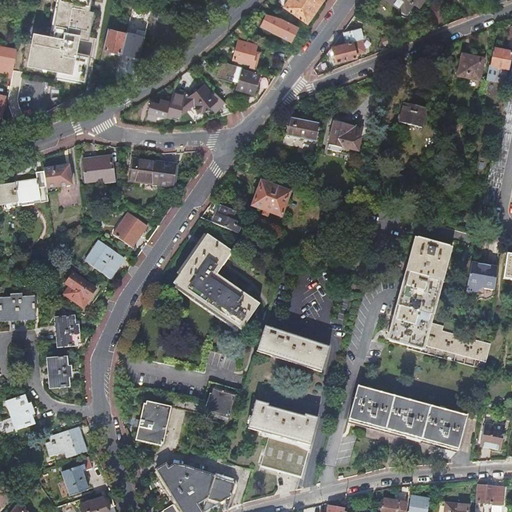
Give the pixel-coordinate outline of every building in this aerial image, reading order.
[(61,0),(59,11),(54,40),(50,39),(37,36),(32,66),(41,67),(42,64),(54,66),(54,70),(59,71),(57,77),(58,77),(83,81),(84,81),(88,58),(90,59),(90,57),(86,56),(89,37),(93,14),(89,13),(90,0),(61,0)] [(57,0),(50,39),(54,40),(59,11),(61,0),(57,0)] [(288,0),(284,6),(307,22),(322,0),(288,0)] [(388,0),(405,12),(411,2),(418,7),(422,0),(388,0)] [(294,37),(299,26),(282,18),(277,17),(270,29),(284,36),(292,40),(294,37)] [(299,26),(301,23),(283,18),(282,18),(299,26)] [(250,35),(241,24),(229,35),(245,40),(250,35)] [(103,50),(122,54),(126,34),(108,29),(103,50)] [(344,44),(332,47),(335,62),(355,58),(354,54),(363,52),(360,40),(362,40),(360,30),(341,35),(344,44)] [(122,54),(140,59),(145,38),(126,34),(122,54)] [(99,40),(89,37),(86,56),(90,57),(90,59),(95,60),(99,40)] [(233,60),(250,65),(251,65),(253,59),(257,60),(259,53),(255,52),(256,45),(238,41),(233,60)] [(6,77),(12,79),(17,51),(0,48),(0,64),(0,65),(0,72),(6,74),(6,77)] [(286,62),(292,53),(274,48),(271,57),(286,62)] [(511,53),(492,49),(486,81),(498,83),(501,68),(508,70),(511,53)] [(484,59),(462,55),(458,76),(480,81),(484,59)] [(506,96),(483,204),(495,207),(511,129),(511,65),(508,84),(506,96)] [(255,89),(259,75),(242,70),(240,77),(238,83),(238,84),(236,90),(254,95),(255,89)] [(82,85),(83,81),(58,77),(58,80),(82,85)] [(498,94),(506,96),(508,84),(501,82),(498,94)] [(221,116),(235,111),(232,108),(225,101),(212,88),(209,90),(204,85),(199,89),(198,88),(194,91),(195,92),(190,96),(188,94),(173,91),(170,102),(168,113),(180,116),(181,111),(183,112),(195,103),(196,105),(195,105),(195,108),(198,112),(201,112),(202,112),(203,112),(211,106),(221,116)] [(228,98),(225,101),(232,108),(236,104),(232,100),(231,101),(228,98)] [(166,118),(168,113),(170,102),(162,100),(160,104),(152,102),(149,112),(150,112),(148,118),(156,121),(158,114),(162,115),(162,116),(161,118),(166,118)] [(416,107),(416,106),(404,103),(399,122),(422,128),(426,111),(420,109),(420,108),(416,107)] [(299,139),(316,142),(320,125),(291,119),(288,136),(287,135),(287,136),(299,139)] [(343,147),(358,151),(363,128),(333,121),(333,122),(334,123),(328,149),(342,153),(343,147)] [(120,181),(118,164),(112,164),(111,157),(82,161),(85,183),(102,181),(103,184),(120,181)] [(175,167),(132,160),(129,181),(172,188),(175,167)] [(43,170),(43,172),(46,188),(46,189),(57,187),(70,185),(69,177),(70,177),(69,170),(66,171),(66,166),(43,170)] [(36,180),(14,183),(17,204),(40,200),(38,189),(46,188),(43,172),(35,173),(36,180)] [(17,204),(14,183),(8,184),(8,182),(3,183),(3,185),(0,185),(0,203),(4,203),(4,209),(18,207),(17,204)] [(308,191),(294,186),(292,193),(260,182),(251,207),(283,219),(283,217),(298,223),(306,200),(305,200),(308,191)] [(206,221),(242,236),(244,228),(235,223),(240,212),(214,202),(206,221)] [(127,214),(113,236),(131,248),(146,227),(127,214)] [(173,283),(242,330),(260,303),(217,274),(232,252),(207,235),(173,283)] [(490,345),(487,344),(471,340),(457,336),(442,332),(443,328),(427,323),(448,248),(449,248),(450,246),(437,243),(418,237),(417,239),(418,239),(389,341),(408,346),(407,351),(408,351),(408,350),(412,351),(477,367),(483,369),(483,370),(484,370),(490,345)] [(124,259),(98,241),(84,261),(110,279),(124,259)] [(502,279),(511,280),(511,254),(506,254),(502,279)] [(482,290),(494,292),(496,269),(486,267),(481,266),(471,264),(465,294),(472,296),(482,290)] [(69,287),(65,292),(66,296),(80,306),(77,311),(84,316),(102,290),(97,287),(95,289),(72,274),(65,284),(69,287)] [(0,320),(17,319),(16,295),(10,296),(11,299),(0,299),(0,320)] [(21,295),(16,295),(17,319),(34,318),(33,298),(21,298),(21,295)] [(56,318),(58,334),(79,331),(78,326),(75,326),(74,317),(56,318)] [(329,347),(265,326),(256,351),(321,372),(329,347)] [(58,334),(59,348),(77,346),(76,337),(79,337),(79,331),(58,334)] [(135,360),(204,374),(209,354),(140,339),(135,360)] [(49,360),(50,374),(71,373),(70,367),(67,368),(67,358),(49,360)] [(50,374),(51,389),(69,388),(68,378),(71,378),(71,373),(50,374)] [(349,419),(458,449),(467,416),(358,386),(349,419)] [(213,390),(208,411),(230,416),(235,396),(213,390)] [(12,416),(32,409),(30,404),(27,405),(24,396),(8,402),(12,416)] [(202,404),(173,397),(171,408),(199,414),(202,404)] [(248,420),(250,421),(249,428),(269,434),(311,445),(318,417),(305,414),(304,416),(295,414),(275,408),(269,407),(269,404),(256,401),(252,417),(249,416),(248,420)] [(162,445),(171,408),(146,402),(142,422),(135,420),(134,428),(140,429),(137,439),(162,445)] [(33,414),(32,409),(12,416),(17,430),(34,424),(31,415),(33,414)] [(230,416),(208,411),(206,416),(228,422),(230,416)] [(485,424),(480,446),(500,450),(505,425),(493,423),(493,426),(485,424)] [(52,443),(47,445),(51,457),(65,452),(67,458),(87,452),(79,429),(59,437),(59,436),(51,438),(52,443)] [(211,445),(191,438),(187,452),(207,459),(211,445)] [(309,450),(267,438),(260,466),(302,478),(309,450)] [(204,511),(222,501),(230,478),(211,473),(210,475),(183,468),(186,456),(171,453),(169,465),(172,466),(167,469),(165,465),(156,470),(176,503),(167,508),(165,509),(165,511),(204,511)] [(93,469),(89,457),(82,459),(84,465),(62,473),(70,497),(89,490),(83,472),(93,469)] [(230,478),(222,501),(231,495),(235,484),(232,479),(230,478)] [(0,485),(0,507),(0,508),(11,494),(0,485)] [(382,499),(379,511),(405,511),(410,486),(392,488),(397,494),(396,501),(382,499)] [(475,502),(474,511),(482,511),(483,507),(480,506),(480,502),(502,504),(504,488),(477,486),(478,486),(476,502),(475,502)] [(426,511),(429,500),(411,496),(407,511),(426,511)] [(82,511),(107,511),(102,499),(80,506),(82,511)] [(467,511),(468,505),(445,503),(445,507),(439,506),(438,511),(467,511)]
